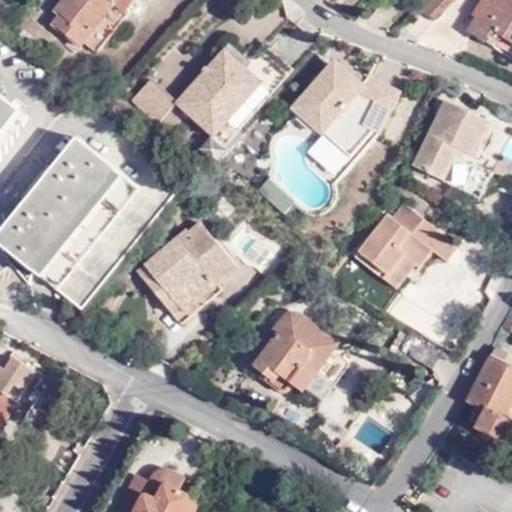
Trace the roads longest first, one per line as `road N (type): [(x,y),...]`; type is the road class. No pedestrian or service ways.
road 1 (residential): [(511,282),(478,353),(375,511)]
road 2 (residential): [(368,511),(136,384)]
road 3 (residential): [(511,99),(313,0)]
road 4 (residential): [(136,384),(1,316),(0,281)]
road 5 (unknown): [(0,200),(29,141),(30,113),(25,91),(0,60)]
road 6 (residential): [(136,384),(72,511)]
